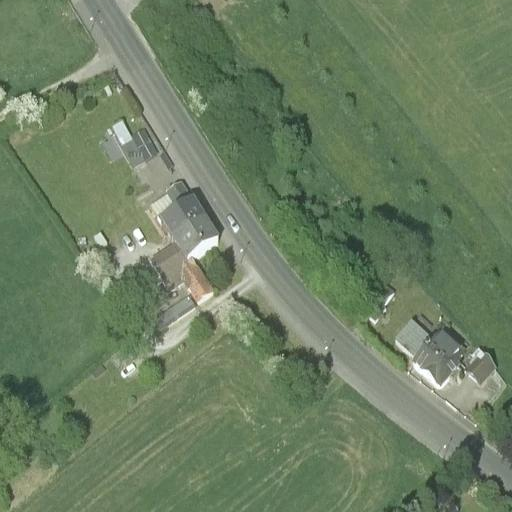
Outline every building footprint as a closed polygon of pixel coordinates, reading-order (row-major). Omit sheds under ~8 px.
[(69,95),(58,100),(60,106),(71,101),(69,95)] [(143,136),(119,149),(132,172),(156,159),(143,136)] [(180,188),(166,197),(175,211),(188,202),(180,188)] [(203,225),(188,202),(175,211),(158,222),(173,245),(203,225)] [(203,225),(173,245),(177,250),(160,261),(170,278),(191,264),(217,247),(203,225)] [(213,297),(191,264),(170,278),(160,261),(149,268),(168,296),(184,285),(198,307),(213,297)] [(168,296),(149,268),(141,274),(152,293),(154,292),(160,301),(168,296)] [(362,308),(379,320),(399,291),(383,280),(362,308)] [(188,302),(153,325),(159,335),(194,311),(188,302)] [(471,349),(452,328),(438,343),(460,363),(471,349)] [(460,363),(438,343),(412,373),(436,393),(439,394),(442,393),(447,388),(452,390),(461,380),(456,376),(461,371),(457,367),(460,363)] [(478,357),(473,362),(476,367),(481,361),(478,357)] [(476,367),(465,379),(477,393),(493,375),(481,361),(476,367)]
